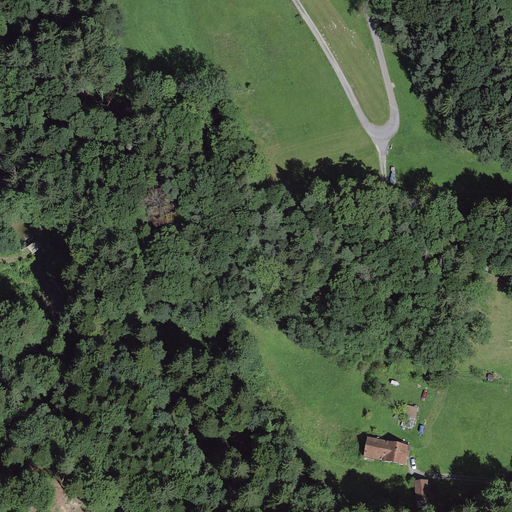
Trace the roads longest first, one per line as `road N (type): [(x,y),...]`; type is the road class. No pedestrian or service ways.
road 1 (unclassified): [(368,0),(394,109),(385,138),(361,119),(295,0)]
road 2 (track): [(511,286),(420,249),(384,184),(385,138)]
road 3 (track): [(0,286),(44,338),(169,412)]
road 4 (track): [(384,184),(511,201)]
